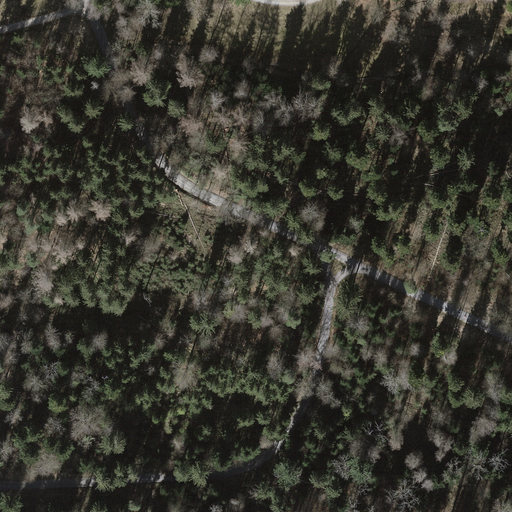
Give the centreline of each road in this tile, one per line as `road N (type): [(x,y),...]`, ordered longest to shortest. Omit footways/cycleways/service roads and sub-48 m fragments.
road 1 (track): [(511,337),(179,180),(138,129),(87,0)]
road 2 (track): [(0,485),(218,473),(265,455),(296,415),(317,364),(334,255)]
